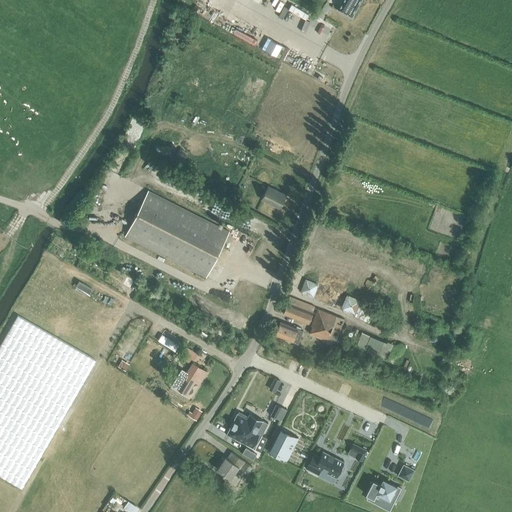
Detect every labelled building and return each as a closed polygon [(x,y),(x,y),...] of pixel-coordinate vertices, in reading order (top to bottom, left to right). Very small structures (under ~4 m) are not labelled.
[(343,0),(339,9),(352,17),(362,0),(343,0)] [(269,186),(262,198),(279,207),(286,195),(269,186)] [(148,191),(125,236),(206,277),(229,232),(148,191)] [(305,278),(300,292),(313,297),(318,283),(305,278)] [(346,293),(340,308),(354,313),(360,299),(346,293)] [(315,306),(290,297),(283,314),(308,324),(313,312),(313,311),(315,306)] [(335,343),(344,319),(337,316),(318,308),(311,325),(312,326),(309,334),(326,340),(327,340),(335,343)] [(0,346),(0,475),(22,488),(96,360),(18,315),(0,346)] [(280,320),(274,334),(292,342),(292,341),(298,344),(303,330),(301,329),(301,327),(296,325),(296,326),(280,320)] [(392,344),(370,336),(362,333),(356,347),(386,359),(392,344)] [(183,352),(184,353),(191,358),(193,359),(197,353),(186,346),(183,352)] [(191,358),(184,353),(181,358),(188,363),(191,358)] [(191,362),(176,387),(187,394),(195,382),(199,385),(207,372),(191,362)] [(276,379),(271,390),(275,392),(280,381),(276,379)] [(275,403),(270,415),(276,418),(281,406),(275,403)] [(287,409),(282,406),(276,417),(281,420),(287,409)] [(190,416),(196,420),(202,412),(195,408),(190,416)] [(237,413),(231,424),(252,434),(254,432),(262,436),(262,435),(257,433),(263,420),(249,413),(247,417),(237,413)] [(231,424),(226,434),(260,452),(267,438),(262,436),(254,432),(252,434),(231,424)] [(280,428),(269,451),(271,448),(278,452),(278,453),(279,453),(287,457),(286,460),(298,437),(297,437),(296,439),(294,437),(294,436),(281,429),(280,428)] [(353,442),(350,448),(357,452),(355,457),(362,460),(367,449),(353,442)] [(245,447),(242,453),(253,460),(256,454),(245,447)] [(227,457),(225,456),(216,469),(230,479),(238,467),(247,474),(253,466),(231,451),(227,457)] [(336,477),(344,461),(323,451),(320,456),(314,453),(306,469),(315,474),(318,468),(336,477)] [(404,462),(398,474),(410,479),(415,468),(404,462)] [(380,484),(373,480),(366,494),(380,501),(383,496),(395,502),(402,487),(383,478),(380,484)] [(123,507),(130,511),(134,511),(138,507),(127,500),(123,507)]
